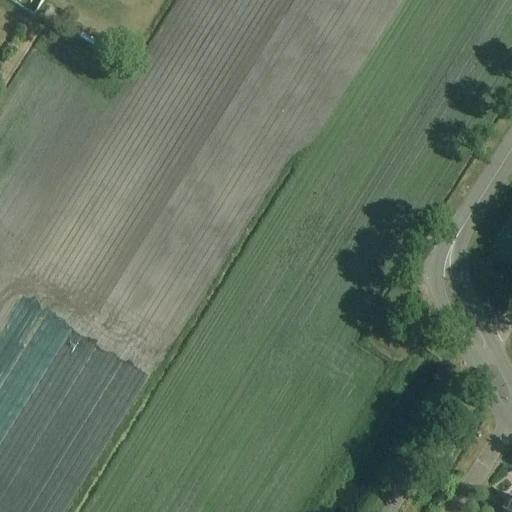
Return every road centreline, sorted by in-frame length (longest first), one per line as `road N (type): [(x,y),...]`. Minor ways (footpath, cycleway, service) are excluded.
road 1 (unclassified): [(483,357),(450,288),(450,256),(511,145)]
road 2 (residential): [(386,511),(460,395)]
